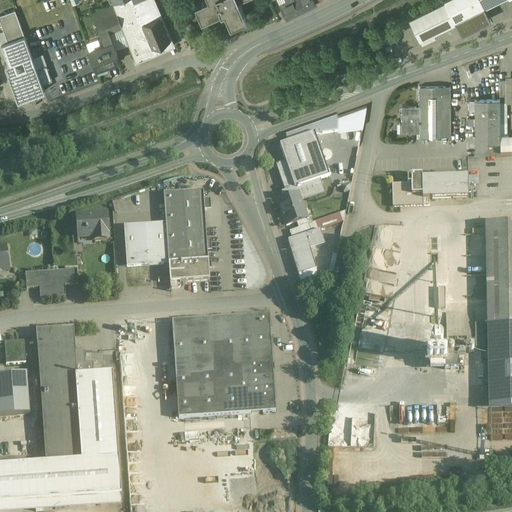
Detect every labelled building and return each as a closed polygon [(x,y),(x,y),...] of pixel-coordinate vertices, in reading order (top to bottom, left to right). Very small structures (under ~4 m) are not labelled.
[(153,0),(140,0),(133,3),(131,0),(116,0),(113,2),(111,2),(121,28),(134,59),(172,42),(153,0)] [(199,0),(194,3),(198,12),(205,9),(208,15),(224,9),(230,22),(239,18),(236,11),(243,8),(238,0),(199,0)] [(290,0),(285,3),(279,6),(286,20),(300,13),(293,0),(290,0)] [(293,0),(300,13),(315,5),(312,0),(293,0)] [(444,0),(444,2),(454,22),(455,22),(484,7),(484,6),(483,7),(480,0),(444,0)] [(444,2),(409,20),(419,41),(427,37),(455,23),(455,22),(454,22),(444,2)] [(96,12),(92,14),(101,37),(102,36),(109,33),(121,28),(113,5),(96,12)] [(0,20),(8,42),(24,36),(15,10),(0,15),(0,20)] [(109,33),(102,36),(106,44),(112,42),(109,33)] [(45,92),(24,36),(8,42),(1,44),(8,64),(5,65),(18,101),(45,92)] [(427,37),(419,41),(421,46),(430,42),(427,37)] [(106,44),(89,51),(95,69),(119,60),(112,42),(106,44)] [(450,87),(419,87),(419,108),(419,133),(419,137),(444,137),(444,108),(450,108),(450,87)] [(499,100),(474,100),(474,150),(499,150),(499,136),(499,103),(499,100)] [(311,127),(314,134),(351,128),(348,143),(359,144),(366,107),(311,127)] [(419,108),(401,108),(401,124),(406,124),(406,133),(419,133),(419,108)] [(311,127),(285,136),(288,142),(279,145),(285,162),(275,165),(284,191),(281,192),(283,199),(297,195),(299,200),(323,191),(319,180),(329,177),(314,134),(311,127)] [(511,135),(499,136),(499,150),(499,156),(511,155),(511,135)] [(467,177),(421,178),(421,175),(407,176),(407,185),(391,185),(392,208),(423,207),(423,200),(468,199),(467,177)] [(203,192),(163,195),(165,224),(168,265),(170,285),(209,282),(203,192)] [(283,199),(277,202),(286,226),(296,223),(304,220),(303,219),(305,219),(305,218),(303,219),(300,211),(302,210),(299,200),(297,195),(283,199)] [(311,225),(308,226),(311,234),(291,240),(287,241),(302,288),(330,286),(345,213),(311,225)] [(106,216),(76,218),(78,236),(94,235),(94,242),(108,241),(106,216)] [(305,219),(303,219),(304,220),(296,223),(298,229),(308,226),(311,225),(309,217),(305,219)] [(511,223),(484,224),(486,327),(511,326),(511,223)] [(165,224),(124,227),(126,268),(168,265),(165,224)] [(298,229),(289,232),(291,240),(311,234),(308,226),(298,229)] [(6,248),(0,248),(0,271),(9,270),(6,248)] [(77,271),(51,273),(52,288),(65,287),(78,286),(77,271)] [(51,273),(25,275),(26,290),(39,289),(52,288),(51,273)] [(65,287),(52,288),(53,299),(66,298),(65,287)] [(52,288),(39,289),(40,300),(53,299),(52,288)] [(268,316),(171,323),(178,420),(275,413),(268,316)] [(511,326),(486,327),(488,397),(511,396),(511,326)] [(74,329),(36,332),(37,345),(75,342),(74,329)] [(75,342),(37,345),(46,465),(0,467),(0,504),(97,497),(97,503),(110,503),(109,497),(121,496),(113,375),(93,376),(93,364),(85,365),(84,353),(75,354),(75,342)] [(6,366),(26,364),(24,342),(4,344),(6,366)] [(438,358),(440,356),(441,355),(442,352),(442,350),(441,348),(439,346),(437,345),(435,345),(433,346),(431,347),(430,348),(429,350),(429,352),(429,354),(430,356),(432,357),(434,358),(436,358),(438,358)] [(27,374),(0,376),(0,417),(29,415),(27,374)] [(484,412),(483,436),(490,437),(491,413),(484,412)] [(335,460),(349,460),(348,448),(335,449),(335,460)] [(332,460),(331,486),(340,486),(341,460),(332,460)]
